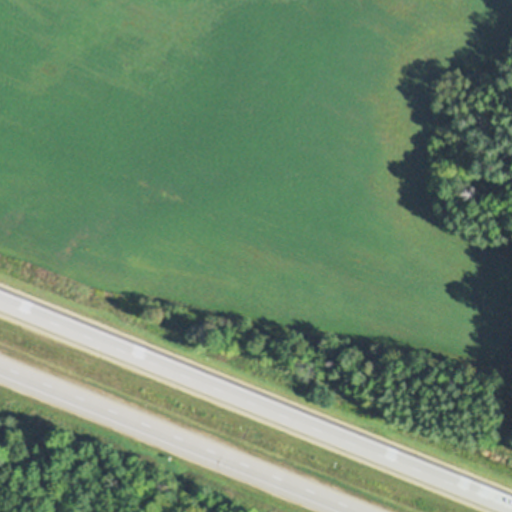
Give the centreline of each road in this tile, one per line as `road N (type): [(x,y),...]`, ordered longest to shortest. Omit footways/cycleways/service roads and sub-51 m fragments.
road 1 (motorway): [(511,506),(0,301)]
road 2 (motorway): [(0,365),(357,511)]
